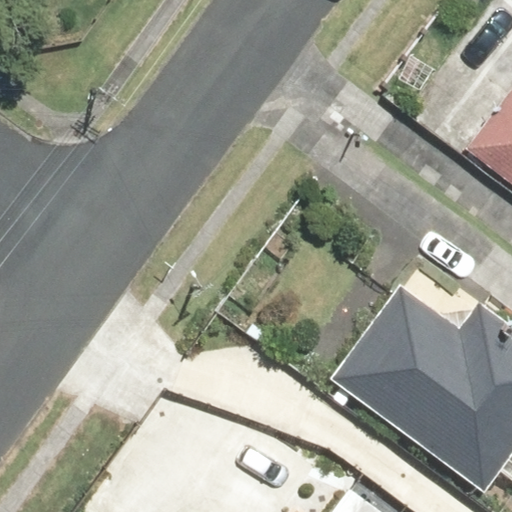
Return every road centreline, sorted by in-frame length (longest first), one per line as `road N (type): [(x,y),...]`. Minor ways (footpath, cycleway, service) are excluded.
road 1 (unknown): [(251,22),(511,236)]
road 2 (residential): [(86,235),(268,0)]
road 3 (residential): [(0,355),(86,235)]
